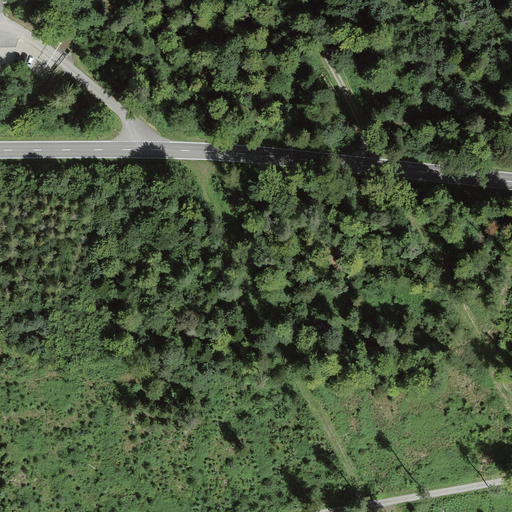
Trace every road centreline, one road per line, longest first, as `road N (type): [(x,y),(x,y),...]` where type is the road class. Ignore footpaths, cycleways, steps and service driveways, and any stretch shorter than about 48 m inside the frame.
road 1 (primary): [(511,181),(262,155),(0,150)]
road 2 (track): [(367,504),(191,151)]
road 3 (track): [(323,511),(511,475)]
road 4 (track): [(372,165),(299,0)]
